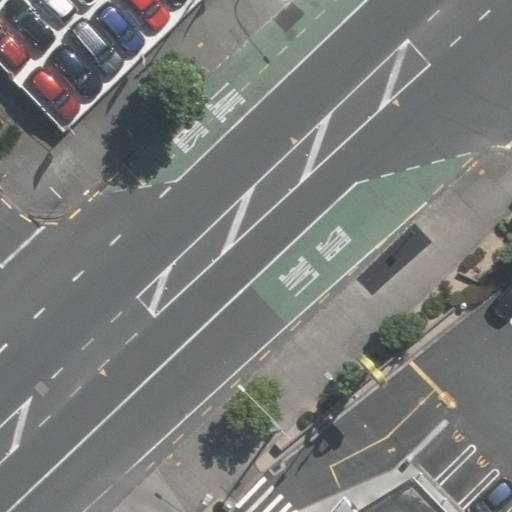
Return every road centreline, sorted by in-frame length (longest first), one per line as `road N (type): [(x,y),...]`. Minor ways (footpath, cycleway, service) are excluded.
road 1 (primary): [(88,353),(448,21)]
road 2 (residential): [(88,353),(0,262)]
road 3 (primary): [(0,437),(88,353)]
